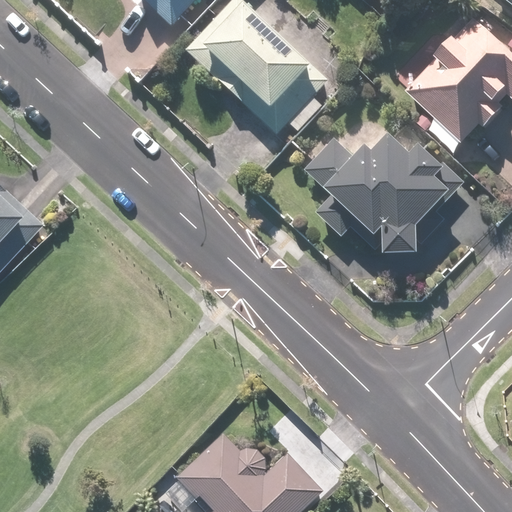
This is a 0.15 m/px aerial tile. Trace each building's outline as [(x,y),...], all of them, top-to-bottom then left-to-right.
[(137,0),(170,29),(195,0),(137,0)] [(273,141),(287,127),(295,135),(320,110),(311,101),(326,86),(251,13),(255,9),(245,0),(234,0),(236,2),(184,54),(273,141)] [(511,0),(498,0),(511,10),(511,0)] [(511,41),(500,53),(471,25),(403,94),(458,147),(476,129),(479,133),(500,111),(497,107),(505,99),(511,106),(511,41)] [(411,260),(412,232),(444,200),(429,184),(439,174),(415,151),(405,161),(384,141),(366,159),(359,152),(350,162),(331,143),(301,174),(329,201),(315,215),(340,239),(348,230),(373,254),(378,249),(383,254),(382,261),(411,260)] [(0,273),(40,230),(0,193),(0,273)] [(177,511),(185,511),(198,501),(208,511),(300,511),(321,493),(287,457),(265,478),(265,463),(255,453),(241,454),(223,435),(177,479),(179,481),(163,496),(177,511)]
